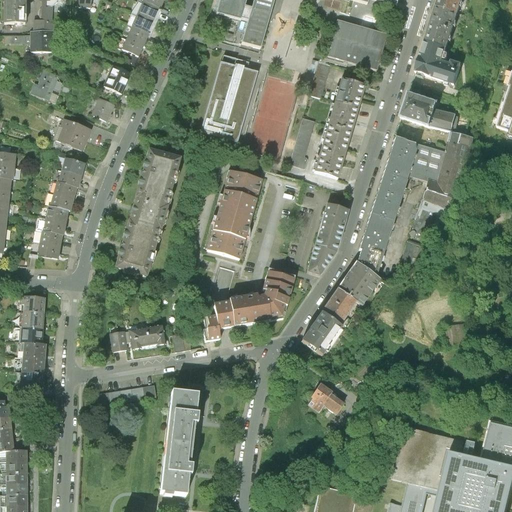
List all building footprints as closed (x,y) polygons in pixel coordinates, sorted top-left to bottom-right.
[(27,25),(26,0),(0,0),(1,25),(27,25)] [(40,0),(40,21),(63,22),(63,0),(40,0)] [(98,0),(73,0),(73,9),(98,9),(98,0)] [(159,12),(164,1),(162,0),(143,0),(141,4),(159,12)] [(254,0),(251,10),(243,8),(245,3),(234,0),(220,0),(216,14),(240,21),(240,20),(248,22),(241,45),(259,50),(273,0),(347,0),(366,5),(367,0),(369,0),(388,5),(389,0),(254,0)] [(439,0),(436,8),(456,15),(461,0),(439,0)] [(154,24),(159,12),(141,4),(136,16),(154,24)] [(430,27),(425,43),(446,49),(456,15),(436,8),(430,27)] [(136,16),(131,27),(148,35),(154,24),(136,16)] [(386,37),(336,22),(326,58),(375,72),(386,37)] [(131,27),(126,39),(143,46),(148,35),(131,27)] [(57,30),(28,30),(28,57),(57,57),(57,30)] [(138,58),(143,46),(126,39),(121,51),(138,58)] [(446,49),(425,43),(416,74),(431,79),(454,86),(460,66),(452,63),(451,66),(441,63),(446,49)] [(221,63),(220,63),(199,134),(237,144),(257,74),(234,67),(236,60),(223,57),(221,63)] [(329,67),(318,64),(309,97),(319,100),(329,67)] [(130,77),(107,66),(98,85),(121,96),(130,77)] [(58,78),(41,71),(31,96),(48,103),(58,78)] [(511,73),(508,72),(503,86),(506,86),(492,125),(508,131),(506,136),(511,138),(511,73)] [(341,81),(334,104),(357,111),(364,87),(341,81)] [(62,91),(68,93),(70,85),(64,83),(62,91)] [(435,112),(438,105),(409,96),(401,120),(413,124),(430,129),(435,112)] [(116,108),(92,98),(84,116),(108,126),(116,108)] [(334,104),(327,127),(350,134),(357,111),(334,104)] [(454,116),(435,112),(430,129),(451,133),(454,116)] [(314,123),(302,120),(289,166),(304,170),(307,161),(306,160),(304,159),(314,123)] [(81,152),(89,132),(65,122),(57,143),(81,152)] [(337,180),(350,134),(327,127),(314,173),(337,180)] [(445,154),(417,146),(407,176),(428,181),(424,199),(412,229),(410,233),(414,236),(421,231),(427,239),(451,217),(447,212),(449,210),(446,207),(453,210),(465,193),(463,191),(469,168),(465,167),(472,138),(451,133),(445,154)] [(388,158),(383,174),(406,181),(407,176),(417,146),(394,140),(389,155),(388,158)] [(146,149),(135,190),(170,200),(182,159),(146,149)] [(0,170),(12,172),(14,159),(0,157),(0,170)] [(63,165),(59,177),(80,184),(84,172),(63,165)] [(0,183),(11,185),(12,172),(0,170),(0,183)] [(227,172),(205,252),(239,261),(247,236),(262,182),(227,172)] [(377,195),(371,214),(394,221),(406,181),(383,174),(377,195)] [(59,177),(55,189),(76,196),(80,184),(59,177)] [(0,196),(9,198),(11,185),(0,183),(0,196)] [(55,189),(52,201),(72,207),(76,196),(55,189)] [(135,190),(125,227),(160,236),(170,200),(135,190)] [(0,209),(8,210),(9,198),(0,196),(0,209)] [(52,201),(48,212),(69,219),(72,207),(52,201)] [(307,273),(321,276),(337,254),(349,211),(326,204),(321,221),(314,245),(308,269),(307,273)] [(357,263),(376,276),(394,221),(371,214),(362,241),(360,249),(362,250),(357,263)] [(45,215),(43,228),(65,232),(67,220),(45,215)] [(147,280),(160,236),(125,227),(113,270),(147,280)] [(43,228),(40,240),(62,245),(65,232),(43,228)] [(40,240),(38,253),(60,257),(62,245),(40,240)] [(38,253),(35,265),(57,270),(60,257),(38,253)] [(338,289),(356,302),(362,306),(380,279),(376,276),(357,263),(347,277),(338,289)] [(290,273),(268,267),(261,295),(258,296),(230,300),(221,302),(214,303),(215,314),(208,315),(204,315),(206,330),(204,330),(206,342),(221,339),(220,329),(226,328),(238,327),(284,319),(296,275),(290,273)] [(322,313),(340,326),(356,302),(338,289),(330,301),(322,313)] [(43,315),(44,300),(22,298),(22,306),(24,306),(23,314),(43,315)] [(310,329),(301,342),(322,357),(342,328),(340,326),(322,313),(310,329)] [(42,330),(43,315),(23,314),(22,329),(42,330)] [(462,345),(459,326),(443,329),(446,348),(462,345)] [(147,329),(149,344),(164,342),(163,327),(147,329)] [(41,345),(42,330),(22,329),(21,344),(41,345)] [(149,344),(147,329),(132,331),(133,340),(140,339),(141,345),(149,344)] [(133,340),(132,331),(115,333),(118,352),(135,350),(133,340)] [(176,337),(178,352),(190,351),(188,336),(176,337)] [(43,361),(45,346),(41,345),(21,344),(20,352),(24,352),(23,359),(43,361)] [(42,376),(43,361),(23,359),(22,374),(42,376)] [(41,390),(42,376),(22,374),(21,389),(41,390)] [(156,398),(154,386),(92,396),(94,407),(156,398)] [(330,395),(319,387),(310,400),(312,401),(307,407),(318,415),(323,408),(335,417),(342,407),(329,397),(330,395)] [(189,393),(169,391),(157,495),(186,498),(189,473),(195,421),(198,394),(189,393)] [(0,419),(9,419),(8,407),(4,408),(3,402),(0,402),(0,419)] [(0,430),(10,430),(9,419),(0,419),(0,430)] [(507,511),(511,499),(511,494),(511,429),(492,425),(483,462),(461,457),(465,443),(402,428),(390,481),(409,485),(403,508),(390,504),(387,511),(507,511)] [(0,441),(12,441),(10,430),(0,430),(0,441)] [(13,452),(12,441),(0,441),(0,453),(5,453),(6,453),(6,452),(13,452)] [(26,463),(26,452),(13,452),(6,452),(6,453),(5,453),(6,464),(26,463)] [(26,474),(26,463),(6,464),(6,475),(26,474)] [(26,486),(26,474),(6,475),(6,486),(26,486)] [(26,497),(26,486),(6,486),(6,497),(26,497)] [(369,511),(372,501),(319,489),(313,511),(369,511)] [(0,507),(26,508),(26,497),(6,497),(0,496),(0,507)] [(131,511),(144,511),(145,502),(133,501),(131,511)]
